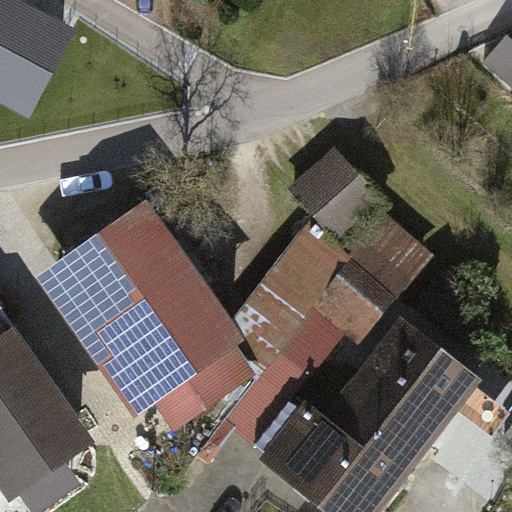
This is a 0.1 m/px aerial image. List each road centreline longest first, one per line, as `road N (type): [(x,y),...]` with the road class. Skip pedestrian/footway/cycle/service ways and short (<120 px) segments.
road 1 (residential): [(271,105),(133,152),(0,169)]
road 2 (residential): [(511,0),(271,105)]
road 3 (residential): [(271,105),(76,0)]
